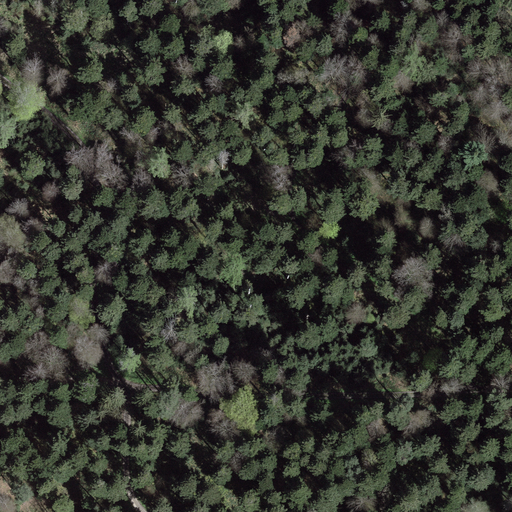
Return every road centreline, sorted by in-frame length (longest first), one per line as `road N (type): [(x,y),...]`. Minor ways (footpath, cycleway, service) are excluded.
road 1 (track): [(274,0),(331,44),(348,73),(336,114),(288,183),(291,212),(489,387)]
road 2 (track): [(0,397),(96,379),(229,396),(511,382)]
road 3 (track): [(136,511),(127,492),(124,412),(94,306),(98,205),(91,161),(73,134),(0,77)]
